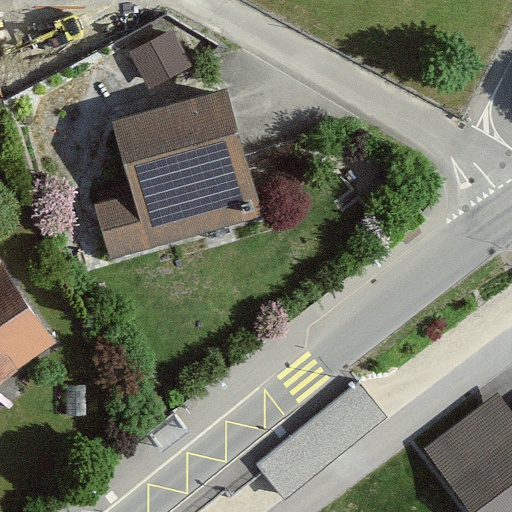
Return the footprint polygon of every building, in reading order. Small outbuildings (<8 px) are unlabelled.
[(147,75),(192,53),(174,17),(129,40),(147,75)] [(214,79),(92,111),(113,193),(79,202),(94,259),(251,218),(214,79)] [(0,370),(48,339),(0,267),(0,370)] [(359,381),(255,462),(283,498),(387,416),(359,381)] [(490,393),(415,447),(461,511),(511,511),(511,406),(504,412),(490,393)]
